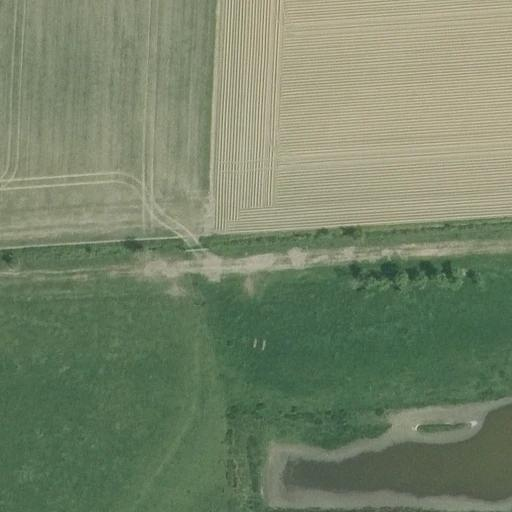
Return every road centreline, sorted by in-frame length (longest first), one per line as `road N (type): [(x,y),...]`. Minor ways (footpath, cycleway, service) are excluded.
road 1 (track): [(511,247),(222,266),(209,263),(191,238)]
road 2 (track): [(214,265),(0,276)]
